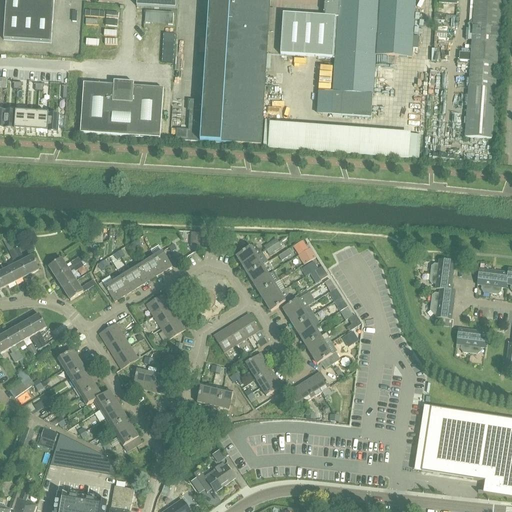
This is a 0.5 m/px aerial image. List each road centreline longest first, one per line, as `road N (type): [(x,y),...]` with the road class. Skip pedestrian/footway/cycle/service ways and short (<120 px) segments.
road 1 (tertiary): [(234,511),(289,491),(511,511)]
road 2 (residential): [(160,456),(87,332)]
